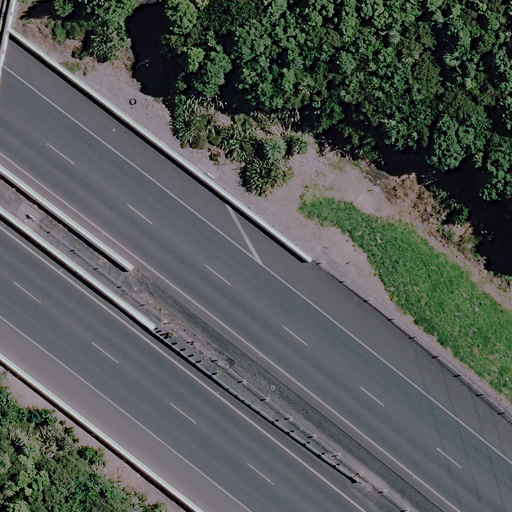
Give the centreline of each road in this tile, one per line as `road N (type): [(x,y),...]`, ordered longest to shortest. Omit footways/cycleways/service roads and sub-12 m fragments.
road 1 (motorway): [(0,110),(256,305),(499,511)]
road 2 (motorway): [(287,511),(0,283)]
